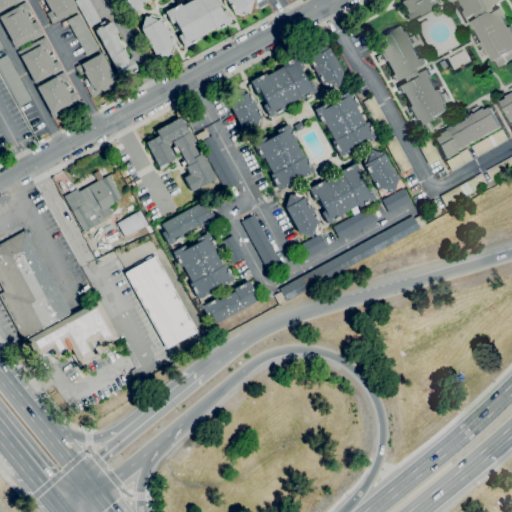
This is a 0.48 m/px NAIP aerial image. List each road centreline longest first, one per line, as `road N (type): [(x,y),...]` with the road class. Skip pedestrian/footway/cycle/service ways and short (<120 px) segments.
road 1 (tertiary): [(0,181),(334,0)]
road 2 (trunk): [(178,426),(272,354),(330,356),(355,370),(382,416),(376,466),(342,511)]
road 3 (trunk): [(511,252),(302,310),(232,350)]
road 4 (trunk): [(511,388),(366,511)]
road 5 (primary): [(81,475),(0,375)]
road 6 (trunk): [(413,511),(511,431)]
